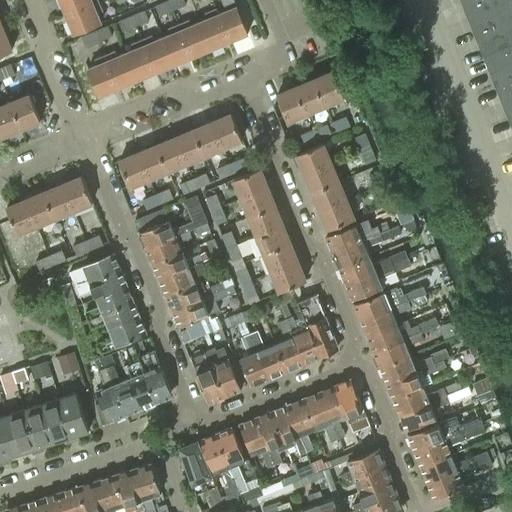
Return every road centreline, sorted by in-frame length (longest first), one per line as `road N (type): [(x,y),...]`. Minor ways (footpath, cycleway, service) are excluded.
road 1 (residential): [(248,81),(299,234),(320,252),(360,363)]
road 2 (residential): [(191,414),(158,334),(158,303),(136,245),(121,230),(85,142)]
road 3 (unclassified): [(511,228),(422,0)]
road 4 (residential): [(85,142),(99,117),(166,91),(197,100),(248,81)]
road 5 (residential): [(360,363),(222,420),(191,414)]
road 6 (residential): [(0,494),(141,447),(163,447)]
road 7 (residential): [(414,511),(388,442),(389,420),(360,363)]
road 8 (residential): [(30,0),(44,33),(39,59),(85,142)]
